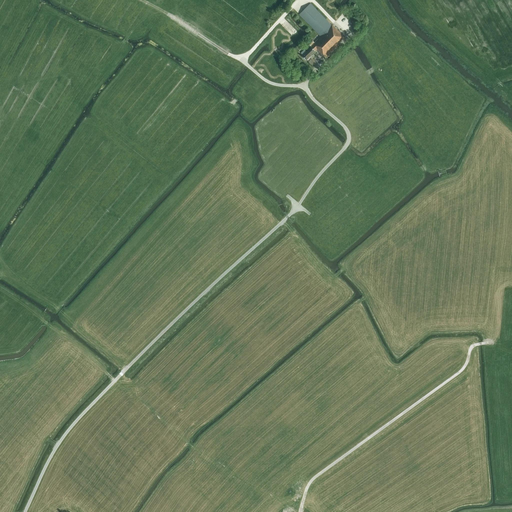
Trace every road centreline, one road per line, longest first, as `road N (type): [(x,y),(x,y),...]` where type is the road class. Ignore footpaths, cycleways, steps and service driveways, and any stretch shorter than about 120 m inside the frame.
road 1 (unclassified): [(26,511),(75,424),(289,217),(350,139),(303,85),(267,82),(240,59)]
road 2 (track): [(299,511),(312,478),(460,371),(470,348),(491,343)]
